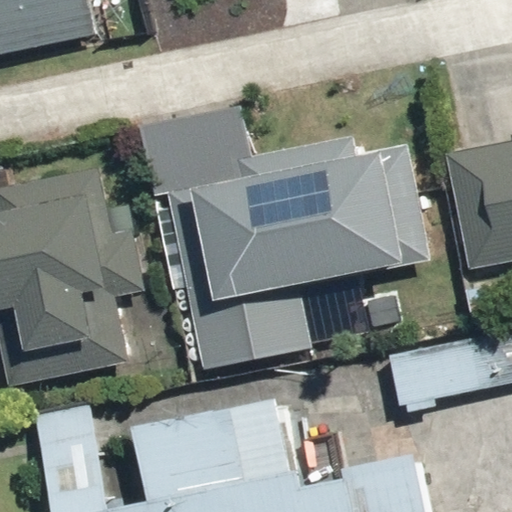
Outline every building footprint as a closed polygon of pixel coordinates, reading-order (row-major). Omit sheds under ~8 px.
[(0,0),(0,59),(103,38),(94,0),(0,0)] [(249,186),(177,198),(197,314),(443,272),(422,147),(365,156),(362,137),(244,157),(249,186)] [(511,144),(450,155),(469,272),(511,264),(511,144)] [(0,187),(0,315),(22,312),(27,343),(10,346),(17,386),(129,367),(118,305),(149,300),(137,230),(118,233),(108,170),(0,187)] [(511,327),(393,358),(408,417),(511,390),(511,327)] [(93,408),(41,418),(59,511),(426,511),(418,466),(309,487),(291,396),(133,426),(148,502),(113,509),(93,408)]
